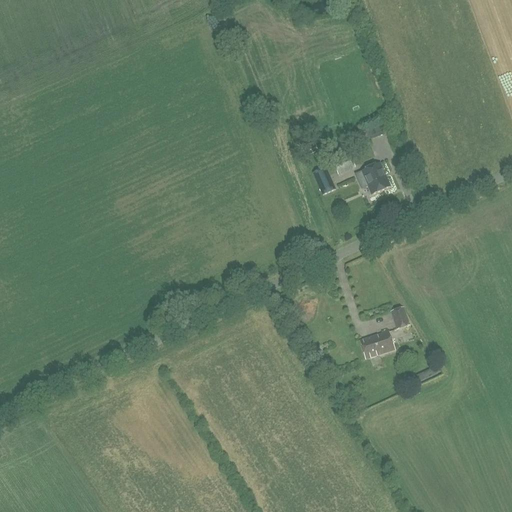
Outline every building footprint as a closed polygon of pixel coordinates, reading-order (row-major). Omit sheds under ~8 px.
[(305,157),(318,152),(314,142),(301,147),(305,157)] [(349,156),(348,155),(333,161),(334,162),(332,163),(338,176),(356,169),(350,156),(349,156)] [(372,196),(390,188),(380,164),(362,172),(372,196)] [(322,197),(336,191),(326,168),(312,174),(322,197)] [(396,331),(410,327),(404,308),(390,313),(396,331)] [(411,329),(401,330),(402,340),(411,339),(411,329)] [(365,359),(393,350),(387,332),(359,341),(365,359)]
